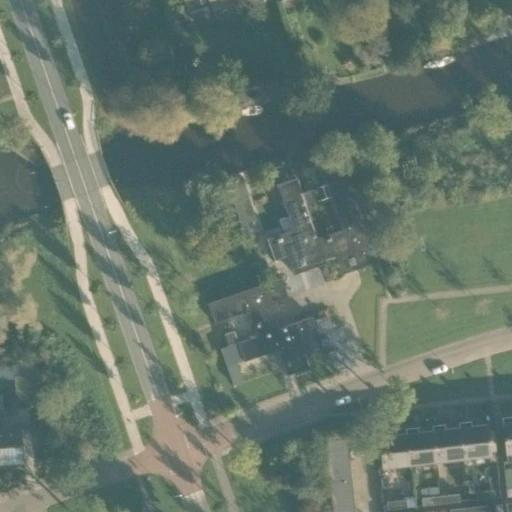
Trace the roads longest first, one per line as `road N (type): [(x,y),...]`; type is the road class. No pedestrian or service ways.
road 1 (tertiary): [(180,454),(19,0)]
road 2 (unclassified): [(180,454),(511,340)]
road 3 (residential): [(13,511),(180,454)]
